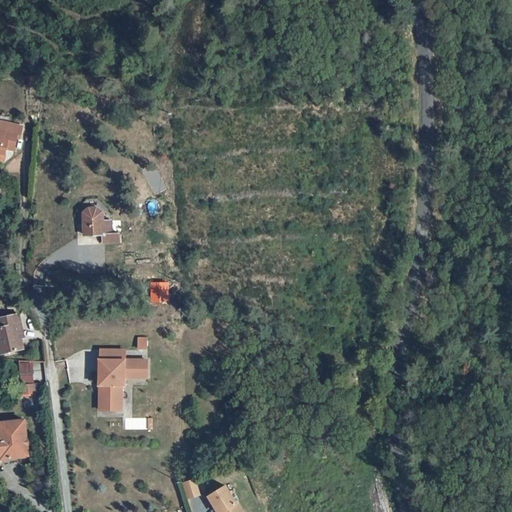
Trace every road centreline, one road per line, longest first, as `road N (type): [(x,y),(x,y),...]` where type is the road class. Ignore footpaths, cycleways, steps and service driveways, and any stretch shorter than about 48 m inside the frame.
road 1 (secondary): [(413,511),(400,374),(425,60),(419,0)]
road 2 (unclassified): [(66,511),(49,373)]
